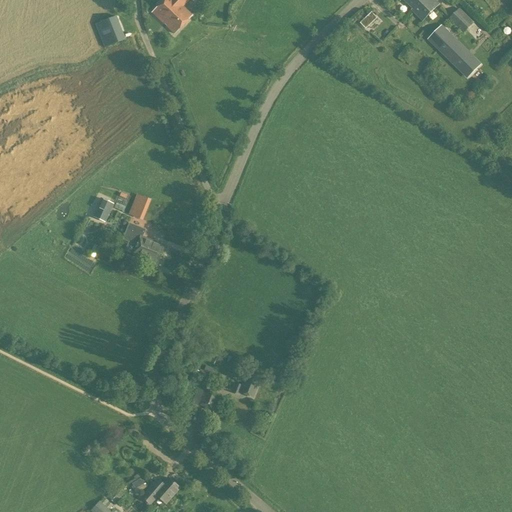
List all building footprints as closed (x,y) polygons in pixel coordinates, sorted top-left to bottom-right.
[(163,0),(151,13),(155,16),(174,34),(190,16),(191,16),(180,5),(185,0),(163,0)] [(438,5),(432,0),(403,0),(413,10),(413,11),(423,20),(438,5)] [(448,19),(463,34),(474,23),(459,9),(448,19)] [(103,48),(125,40),(116,17),(94,25),(103,48)] [(441,27),(429,40),(467,78),(480,65),(441,27)] [(137,194),(131,215),(147,219),(153,198),(137,194)] [(105,223),(113,204),(101,199),(95,211),(92,210),(90,214),(94,216),(93,218),(105,223)] [(164,246),(142,237),(144,230),(129,224),(122,240),(129,242),(126,252),(133,254),(132,255),(157,264),(164,246)] [(99,247),(95,245),(90,255),(94,257),(99,247)] [(211,369),(220,352),(209,346),(199,363),(211,369)] [(247,373),(242,386),(234,383),(231,393),(239,395),(240,393),(253,398),(260,378),(247,373)] [(213,398),(202,394),(198,405),(214,411),(220,396),(215,394),(213,398)] [(96,460),(109,453),(105,446),(92,453),(96,460)] [(140,478),(131,484),(135,489),(144,484),(140,478)] [(168,478),(163,484),(157,479),(140,497),(150,506),(157,498),(165,504),(179,488),(168,478)] [(110,511),(99,501),(90,511),(91,511),(110,511)]
